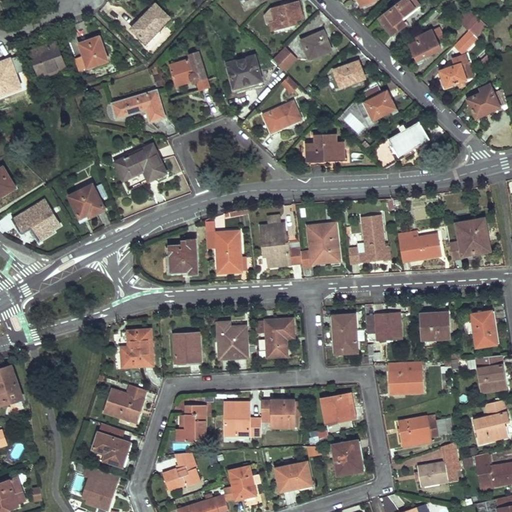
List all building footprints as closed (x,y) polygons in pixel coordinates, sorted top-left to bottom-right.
[(392,33),(398,29),(405,24),(401,19),(414,9),(407,0),(404,0),(381,18),(392,33)] [(296,20),(303,18),(299,3),(272,10),(274,21),(271,22),(273,30),(297,24),(296,20)] [(144,41),(150,34),(156,28),(158,30),(170,18),(156,4),(131,29),(144,41)] [(463,23),(470,30),(481,19),(473,12),(468,17),(463,23)] [(481,19),(470,30),(477,37),(488,26),(481,19)] [(432,31),(425,34),(417,38),(419,41),(410,45),(417,60),(441,49),(432,31)] [(331,51),(327,42),(324,33),(303,41),(310,59),(331,51)] [(88,68),(98,64),(108,61),(101,38),(81,44),(85,56),(88,68)] [(40,79),(53,74),(66,70),(57,43),(31,52),(40,79)] [(296,59),(285,48),(273,60),(285,71),(296,59)] [(182,68),(177,69),(172,71),(177,87),(192,82),(197,83),(200,91),(210,88),(200,52),(190,55),(191,59),(181,62),(182,68)] [(468,62),(467,59),(466,55),(453,60),(455,66),(440,71),(446,87),(467,80),(461,65),(468,62)] [(80,71),(88,68),(85,56),(76,59),(80,71)] [(263,81),(259,68),(256,56),(227,63),(234,89),(263,81)] [(0,95),(7,93),(20,87),(10,59),(0,62),(0,95)] [(364,79),(361,70),(359,62),(335,71),(340,87),(364,79)] [(281,82),(290,92),(298,84),(288,75),(281,82)] [(374,121),(383,116),(392,112),(387,101),(391,99),(387,90),(382,93),(376,80),(363,93),(370,99),(365,102),(374,121)] [(481,93),(467,99),(476,117),(507,104),(506,100),(503,87),(493,92),(490,85),(488,85),(487,84),(478,87),(481,93)] [(117,118),(132,114),(147,109),(150,121),(164,117),(157,91),(113,105),(117,118)] [(302,120),(298,110),(293,101),(264,114),(272,133),(302,120)] [(425,132),(422,127),(420,123),(389,140),(395,149),(425,132)] [(398,155),(428,138),(425,132),(395,149),(398,155)] [(336,133),(316,134),(316,142),(308,142),(309,163),(326,162),(326,158),(344,157),(343,141),(336,141),(336,133)] [(384,169),(390,165),(396,162),(385,143),(373,150),(384,169)] [(132,177),(138,174),(144,171),(147,177),(155,174),(157,178),(166,173),(153,145),(116,162),(121,171),(128,168),(132,177)] [(0,196),(15,187),(3,168),(0,169),(0,196)] [(108,195),(102,183),(97,186),(103,197),(108,195)] [(81,218),(85,216),(89,215),(90,218),(105,210),(93,185),(70,196),(81,218)] [(31,228),(35,235),(39,241),(53,232),(53,230),(60,225),(45,201),(13,220),(20,233),(21,233),(31,228)] [(282,217),(269,218),(270,228),(283,227),(282,217)] [(381,218),(363,220),(366,245),(359,246),(359,250),(349,251),(351,267),(385,262),(383,249),(382,246),(384,246),(381,218)] [(460,244),(450,246),(453,263),(464,261),(463,259),(476,257),(475,254),(488,251),(485,232),(487,232),(485,221),(456,226),(460,244)] [(270,228),(261,229),(265,254),(268,254),(269,269),(302,265),(300,250),(291,252),(290,246),(289,239),(286,239),(285,226),(283,227),(270,228)] [(340,258),(335,226),(309,229),(310,245),(311,249),(311,253),(302,255),(304,270),(313,269),(313,266),(332,264),(332,260),(340,258)] [(241,260),(240,233),(208,235),(209,250),(216,250),(219,275),(242,274),(241,260)] [(411,235),(398,238),(403,264),(442,258),(439,237),(419,240),(411,241),(411,235)] [(199,275),(197,240),(187,241),(187,242),(187,247),(182,248),(169,248),(170,258),(171,274),(189,273),(190,276),(199,275)] [(389,249),(383,249),(385,262),(385,263),(391,262),(389,249)] [(248,259),(241,260),(242,274),(250,274),(248,259)] [(400,314),(376,316),(377,343),(402,341),(400,314)] [(448,314),(422,316),(423,342),(425,342),(435,341),(450,340),(448,314)] [(492,314),(471,317),(472,325),(474,335),(477,349),(497,345),(492,314)] [(356,315),(333,317),(336,356),(358,354),(356,315)] [(293,321),(258,323),(260,336),(267,335),(268,359),(288,357),(287,341),(295,340),(293,321)] [(230,324),(219,325),(221,360),(248,358),(246,328),(230,329),(230,324)] [(151,332),(128,333),(129,349),(122,350),(123,369),(154,367),(151,332)] [(199,335),(174,337),(176,359),(186,358),(187,364),(191,364),(190,358),(201,358),(199,335)] [(435,341),(425,342),(425,350),(436,349),(435,341)] [(502,357),(476,359),(482,393),(501,390),(500,379),(504,378),(505,378),(502,357)] [(414,363),(389,364),(391,396),(424,395),(423,363),(414,363)] [(12,366),(0,370),(0,404),(1,408),(24,399),(12,366)] [(128,396),(113,391),(106,413),(138,424),(145,402),(143,401),(147,392),(130,386),(128,396)] [(347,396),(322,400),(327,425),(353,420),(351,404),(349,404),(347,396)] [(295,403),(261,402),(261,420),(261,423),(273,423),(272,429),(295,429),(295,415),(295,403)] [(504,402),(486,406),(489,418),(474,421),(479,446),(509,439),(505,423),(510,422),(507,413),(504,402)] [(304,403),(295,403),(295,415),(304,415),(304,403)] [(250,404),(225,405),(226,437),(262,437),(261,423),(261,420),(250,420),(250,404)] [(205,407),(186,407),(186,417),(186,430),(180,430),(178,430),(178,443),(205,442),(205,407)] [(402,443),(438,437),(436,422),(428,424),(426,417),(399,422),(402,443)] [(124,432),(102,424),(99,434),(94,450),(107,455),(105,462),(123,468),(129,450),(128,449),(129,444),(121,442),(124,432)] [(326,437),(319,439),(320,446),(321,450),(329,448),(326,437)] [(439,442),(438,437),(402,443),(403,449),(439,442)] [(358,442),(333,446),(339,476),(364,471),(358,442)] [(441,455),(460,452),(459,443),(440,449),(441,455)] [(320,446),(308,447),(310,457),(322,456),(321,450),(320,446)] [(443,463),(418,468),(422,488),(459,482),(456,464),(462,463),(461,460),(460,452),(441,455),(443,463)] [(191,453),(176,455),(181,469),(163,475),(169,491),(186,486),(187,487),(202,483),(191,453)] [(511,464),(490,467),(488,456),(473,460),(475,477),(480,477),(482,489),(511,485),(511,464)] [(308,463),(276,469),(280,492),(300,488),(300,486),(312,484),(308,463)] [(120,478),(87,467),(84,476),(89,478),(82,498),(87,500),(86,503),(109,511),(120,478)] [(250,468),(230,472),(234,488),(237,499),(237,500),(244,499),(246,509),(264,505),(262,495),(257,496),(250,468)] [(26,504),(19,480),(17,481),(0,486),(0,511),(9,511),(12,511),(11,508),(26,504)] [(227,502),(237,499),(234,488),(224,490),(225,497),(226,497),(227,502)] [(40,489),(33,490),(35,502),(42,501),(40,489)] [(498,511),(511,511),(511,496),(495,500),(498,511)] [(207,502),(178,511),(224,511),(229,511),(227,502),(226,497),(225,497),(214,500),(207,502)]
